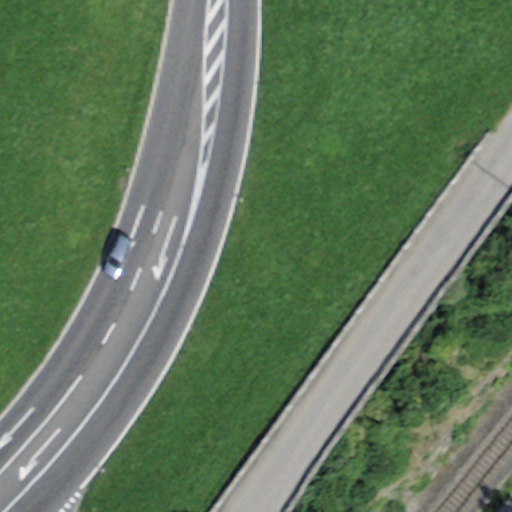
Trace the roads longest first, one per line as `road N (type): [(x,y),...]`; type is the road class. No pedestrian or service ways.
road 1 (primary): [(217,0),(200,134),(145,293),(85,394),(0,493)]
road 2 (unclassified): [(249,511),(511,146)]
